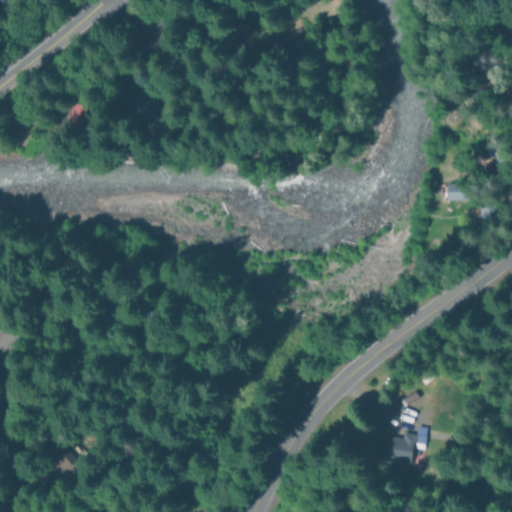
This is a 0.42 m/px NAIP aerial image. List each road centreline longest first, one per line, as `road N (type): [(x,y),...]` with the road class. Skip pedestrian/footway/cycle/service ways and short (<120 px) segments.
road 1 (secondary): [(253,511),(291,447),(345,387),(511,250)]
road 2 (tertiary): [(98,0),(0,77)]
